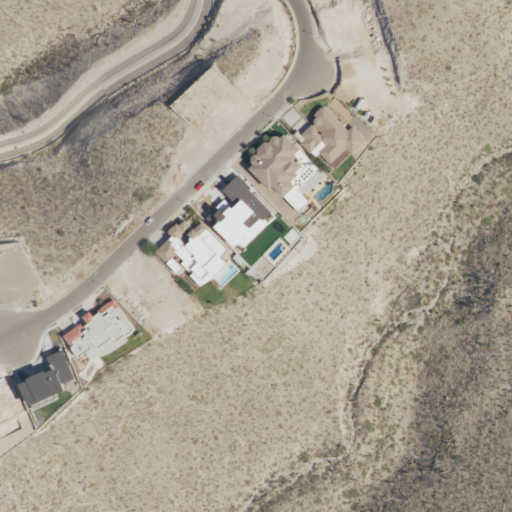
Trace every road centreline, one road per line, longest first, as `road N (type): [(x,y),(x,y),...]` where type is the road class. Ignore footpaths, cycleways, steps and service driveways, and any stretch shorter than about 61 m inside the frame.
road 1 (residential): [(292,0),(304,32),(303,67),(286,91),(106,268),(0,341)]
road 2 (residential): [(0,152),(48,136),(186,30),(197,0)]
